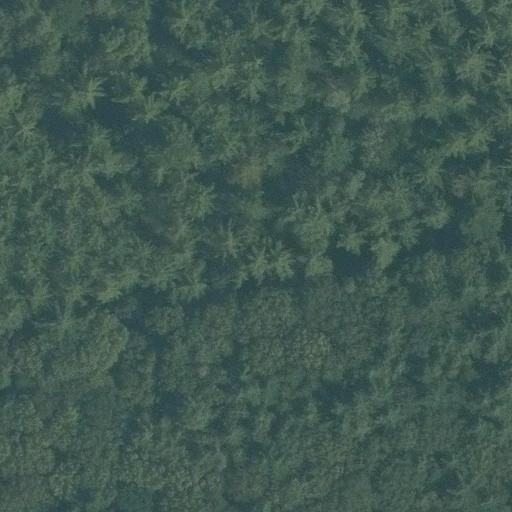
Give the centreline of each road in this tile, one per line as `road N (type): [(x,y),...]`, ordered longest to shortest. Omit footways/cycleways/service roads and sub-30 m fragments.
road 1 (track): [(0,328),(511,216)]
road 2 (track): [(128,300),(89,511)]
